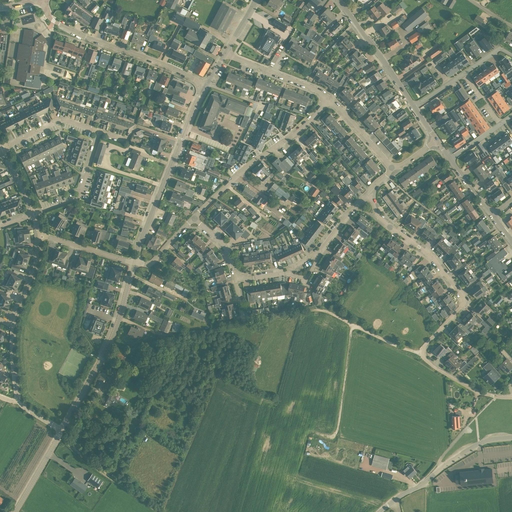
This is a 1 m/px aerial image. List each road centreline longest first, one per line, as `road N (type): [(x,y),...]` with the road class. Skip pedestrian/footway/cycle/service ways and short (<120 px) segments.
road 1 (residential): [(368,194),(379,216),(431,256),(465,300),(423,349),(426,361),(479,392),(511,397)]
road 2 (residential): [(134,263),(205,85)]
road 3 (residential): [(205,85),(64,25),(36,2)]
road 4 (residential): [(62,429),(112,337),(134,263)]
road 5 (residential): [(194,219),(329,98)]
road 6 (residential): [(414,108),(340,0)]
road 7 (track): [(162,511),(61,432)]
